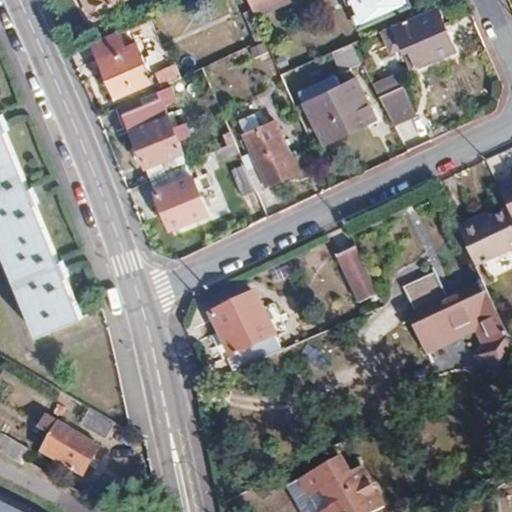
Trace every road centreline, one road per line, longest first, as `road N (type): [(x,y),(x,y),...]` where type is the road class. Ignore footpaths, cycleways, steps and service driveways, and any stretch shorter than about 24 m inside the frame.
road 1 (unclassified): [(141,297),(511,123)]
road 2 (residential): [(18,0),(141,297)]
road 3 (residential): [(141,297),(186,511)]
